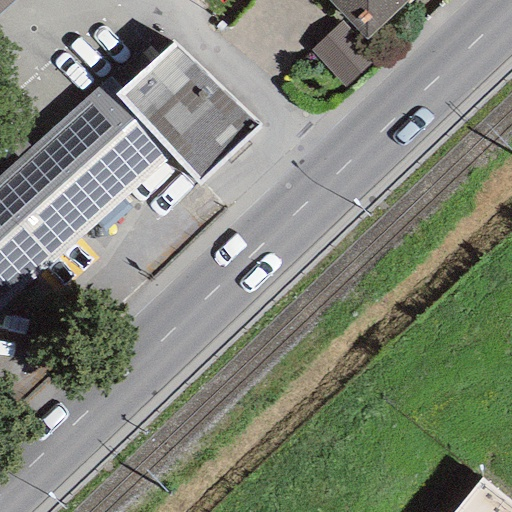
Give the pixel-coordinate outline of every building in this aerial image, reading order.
[(0,0),(0,16),(18,0),(0,0)] [(325,0),(365,41),(408,0),(325,0)] [(341,22),(309,51),(344,89),(376,60),(341,22)] [(119,88),(113,93),(171,157),(198,184),(259,125),(172,43),(119,88)] [(109,77),(98,87),(0,174),(0,309),(171,157),(113,93),(119,88),(109,77)] [(511,511),(511,503),(480,478),(452,511),(511,511)]
